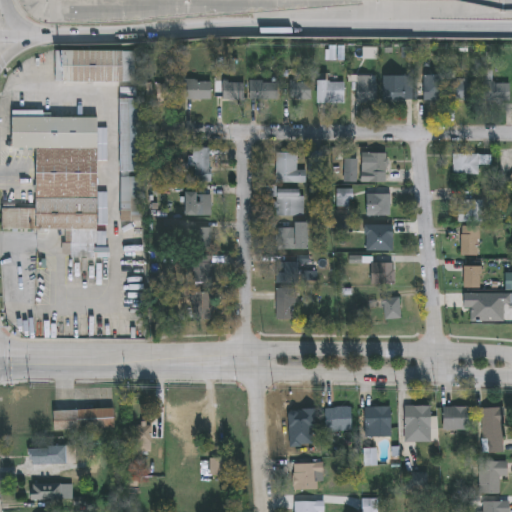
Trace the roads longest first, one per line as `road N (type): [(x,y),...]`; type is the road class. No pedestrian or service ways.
road 1 (secondary): [(0,35),(511,30)]
road 2 (residential): [(261,511),(243,138)]
road 3 (residential): [(202,138),(511,133)]
road 4 (residential): [(511,355),(272,348),(251,365)]
road 5 (residential): [(251,365),(272,376),(511,376)]
road 6 (residential): [(0,359),(251,365)]
road 7 (residential): [(438,375),(417,136)]
